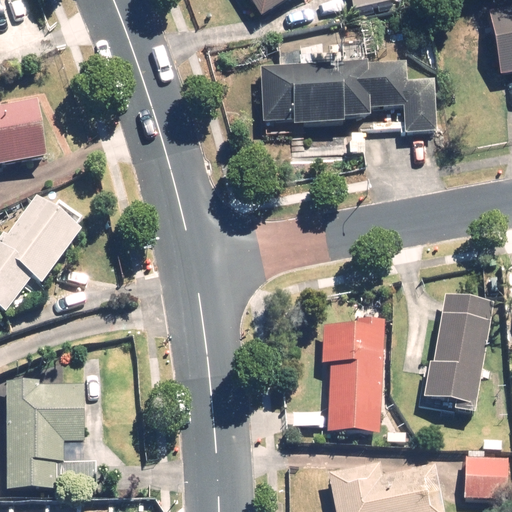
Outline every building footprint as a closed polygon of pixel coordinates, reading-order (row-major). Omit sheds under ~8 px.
[(248,0),(260,20),(293,0),(248,0)] [(392,0),(348,0),(352,15),(394,6),(392,0)] [(511,46),(494,50),(498,76),(511,73),(511,46)] [(302,60),(302,70),(263,70),(262,125),(262,135),(295,135),(295,130),(343,130),(343,122),(370,123),(370,109),(405,110),(405,126),(405,136),(436,136),(436,86),(406,85),(406,71),(356,70),(356,60),(302,60)] [(34,104),(0,110),(0,172),(44,164),(34,104)] [(31,283),(39,289),(77,237),(33,204),(2,247),(0,245),(0,311),(7,316),(31,283)] [(494,309),(447,301),(435,366),(427,364),(420,403),(476,413),(494,309)] [(326,435),(378,439),(386,326),(346,324),(346,331),(322,330),(320,369),(330,370),(326,435)] [(55,495),(55,489),(95,490),(96,467),(61,466),(61,447),(83,448),(84,393),(35,392),(35,385),(6,384),(3,493),(55,495)] [(508,463),(466,460),(463,503),(505,505),(508,463)] [(441,511),(434,473),(382,483),(380,473),(329,481),(334,511),(441,511)]
